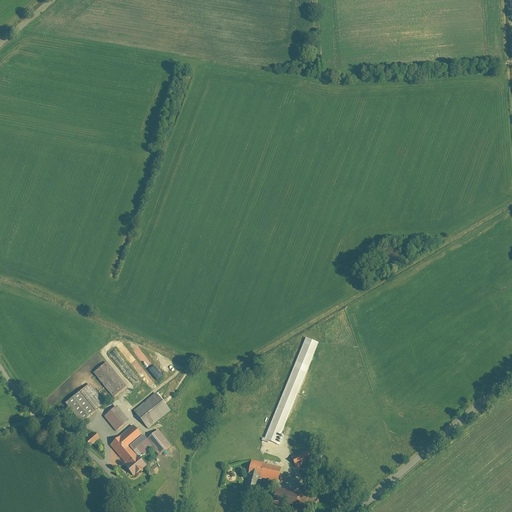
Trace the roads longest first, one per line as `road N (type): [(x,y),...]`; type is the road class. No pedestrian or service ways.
road 1 (residential): [(355,511),(511,378)]
road 2 (residential): [(130,511),(109,475),(36,415)]
